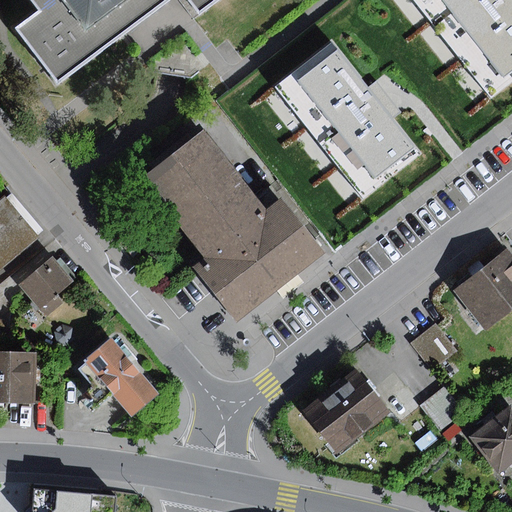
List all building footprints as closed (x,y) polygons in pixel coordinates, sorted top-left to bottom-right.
[(31,0),(40,12),(17,29),(59,85),(171,0),(190,0),(191,0),(202,15),(221,0),(31,0)] [(511,0),(410,0),(488,99),(511,80),(511,0)] [(335,37),(271,86),(363,202),(424,150),(335,37)] [(195,267),(238,323),(327,255),(283,198),(266,211),(205,131),(144,177),(207,258),(195,267)] [(12,191),(0,200),(0,271),(47,233),(12,191)] [(511,255),(508,251),(454,293),(485,332),(511,310),(511,255)] [(57,256),(21,286),(48,317),(63,303),(59,298),(78,281),(57,256)] [(437,324),(411,343),(432,371),(457,352),(437,324)] [(61,326),(54,331),(55,343),(66,346),(75,339),(72,328),(61,326)] [(162,396),(114,340),(81,369),(94,385),(84,394),(97,409),(112,395),(134,420),(162,396)] [(34,354),(0,353),(0,402),(32,403),(33,382),(40,383),(40,368),(34,368),(34,354)] [(357,370),(303,411),(337,454),(390,413),(357,370)] [(445,387),(421,405),(440,429),(464,411),(445,387)] [(511,406),(469,439),(497,476),(511,464),(511,406)] [(115,511),(116,497),(35,489),(33,511),(115,511)]
